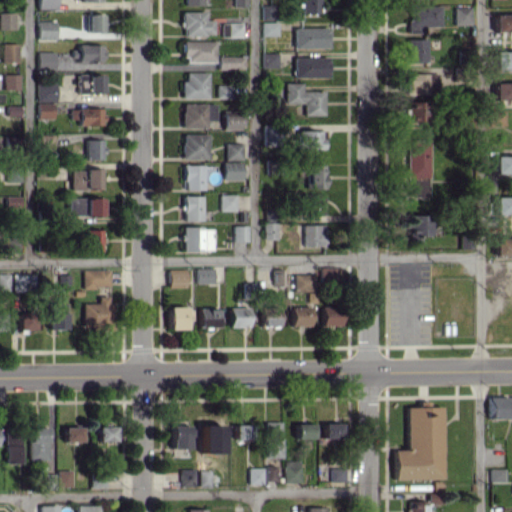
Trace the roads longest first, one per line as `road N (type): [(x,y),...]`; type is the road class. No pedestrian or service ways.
road 1 (tertiary): [(0,377),(511,369)]
road 2 (residential): [(140,0),(141,511)]
road 3 (residential): [(365,0),(365,511)]
